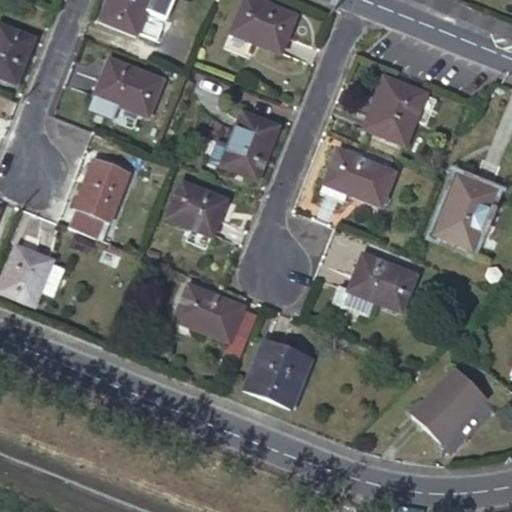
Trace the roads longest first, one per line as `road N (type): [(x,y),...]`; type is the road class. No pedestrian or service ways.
road 1 (unclassified): [(511,485),(441,495),(343,476),(0,338)]
road 2 (residential): [(356,0),(276,223),(278,275)]
road 3 (residential): [(75,0),(32,114),(30,174)]
road 4 (residential): [(368,0),(511,57)]
